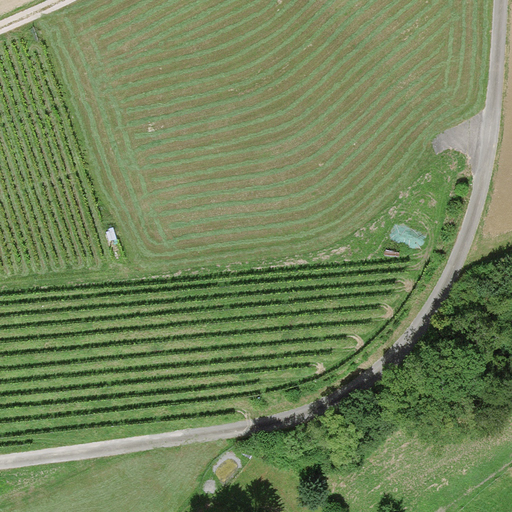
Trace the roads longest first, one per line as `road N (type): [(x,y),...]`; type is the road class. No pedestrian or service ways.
road 1 (unclassified): [(0,463),(219,434),(323,407),(372,375),(417,330),(467,223),(484,160),(498,0)]
road 2 (track): [(0,280),(302,249),(381,201),(436,144),(486,141)]
